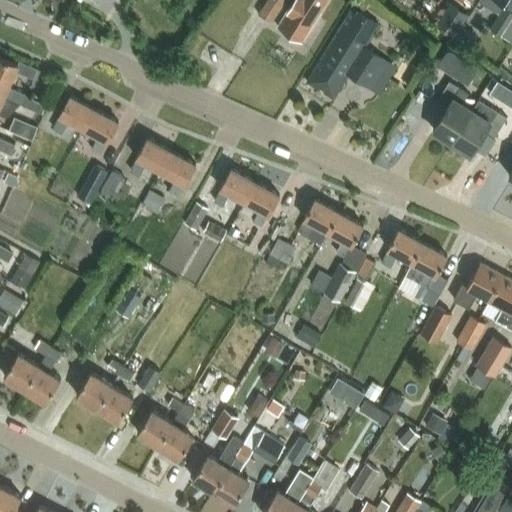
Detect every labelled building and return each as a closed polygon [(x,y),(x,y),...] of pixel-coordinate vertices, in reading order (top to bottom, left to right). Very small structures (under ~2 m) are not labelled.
[(267,0),(258,13),(272,22),(287,0),(286,0),(267,0)] [(295,0),(280,26),(303,40),(327,0),(295,0)] [(511,0),(481,0),(501,12),(491,26),(503,34),(502,35),(511,41),(511,0)] [(468,15),(449,2),(435,24),(454,36),(468,15)] [(318,65),(312,73),(339,90),(350,72),(368,84),(385,58),(366,46),(380,24),(359,10),(359,11),(354,8),(318,65)] [(447,50),(439,64),(452,72),(460,57),(447,50)] [(38,68),(20,60),(18,63),(0,54),(0,85),(8,89),(9,87),(13,78),(22,81),(25,73),(34,77),(38,68)] [(446,105),(430,130),(451,143),(453,140),(473,109),(475,107),(463,100),(469,91),(450,79),(437,100),(446,105)] [(0,85),(0,108),(5,97),(23,104),(27,95),(9,87),(8,89),(0,85)] [(62,115),(55,128),(63,132),(70,120),(85,127),(96,107),(71,94),(60,114),(62,115)] [(27,95),(23,104),(42,113),(46,104),(27,95)] [(96,107),(85,127),(99,135),(92,148),(100,153),(108,140),(109,141),(120,121),(96,107)] [(473,109),(453,140),(472,152),(486,131),(496,137),(509,117),(498,110),(492,121),(473,109)] [(16,117),(11,130),(33,139),(39,126),(16,117)] [(139,157),(132,170),(141,174),(147,162),(162,170),(173,150),(148,136),(137,156),(139,157)] [(0,150),(11,155),(16,144),(0,137),(0,150)] [(173,150),(162,170),(176,177),(169,190),(178,195),(185,182),(187,183),(198,163),(173,150)] [(95,163),(78,195),(92,202),(109,171),(95,163)] [(223,187),(216,200),(225,204),(232,192),(246,200),(257,180),(232,166),(222,186),(223,187)] [(113,169),(100,194),(113,201),(127,177),(113,169)] [(257,180),(246,200),(261,208),(254,221),(263,225),(270,212),(271,213),(282,193),(257,180)] [(151,189),(143,202),(154,208),(161,195),(151,189)] [(306,217),(299,230),(308,234),(315,222),(329,230),(340,210),(315,197),(304,216),(306,217)] [(198,201),(186,222),(197,229),(209,207),(198,201)] [(340,210),(329,230),(344,238),(337,251),(346,255),(353,243),(354,244),(365,224),(340,210)] [(227,228),(209,219),(203,231),(221,241),(227,228)] [(390,247),(383,260),(391,264),(398,252),(413,260),(424,240),(399,227),(388,246),(390,247)] [(297,246),(279,236),(270,252),(289,262),(297,246)] [(424,240),(413,260),(427,268),(420,281),(428,285),(436,272),(438,274),(449,254),(424,240)] [(0,255),(9,261),(14,253),(0,245),(0,244),(0,255)] [(26,252),(19,266),(33,273),(40,260),(26,252)] [(366,257),(358,274),(365,278),(374,261),(366,257)] [(489,297),(503,273),(481,260),(467,284),(462,281),(453,297),(469,306),(478,290),(489,297)] [(337,305),(357,271),(341,261),(332,276),(320,269),(311,284),(325,292),(322,297),(337,305)] [(489,297),(502,304),(494,318),(511,328),(511,326),(511,278),(503,273),(489,297)] [(354,305),(354,303),(366,282),(357,277),(345,300),(354,305)] [(366,282),(354,303),(362,307),(374,286),(366,282)] [(128,287),(116,308),(130,316),(142,295),(128,287)] [(25,299),(6,288),(0,296),(0,304),(17,314),(25,299)] [(451,312),(434,304),(420,331),(436,339),(451,312)] [(9,316),(0,310),(0,323),(4,326),(9,316)] [(275,312),(262,313),(262,322),(275,322),(275,312)] [(471,348),(485,323),(470,314),(455,339),(471,348)] [(322,332),(305,322),(297,336),(314,346),(322,332)] [(493,336),(476,363),(494,374),(511,347),(493,336)] [(273,337),(265,350),(276,357),(284,343),(273,337)] [(40,339),(35,347),(38,349),(47,354),(52,346),(50,345),(40,339)] [(41,364),(26,388),(47,401),(61,377),(48,369),(54,359),(58,361),(63,353),(52,346),(47,354),(41,364)] [(20,351),(5,375),(26,388),(41,364),(32,359),(20,351)] [(113,358),(108,366),(109,366),(119,373),(124,365),(123,364),(113,358)] [(124,365),(119,373),(128,378),(130,379),(135,371),(133,370),(124,365)] [(151,391),(162,372),(150,365),(139,384),(151,391)] [(295,369),(294,377),(305,379),(307,370),(295,369)] [(92,370),(77,393),(98,406),(112,383),(103,376),(92,370)] [(338,376),(329,391),(343,399),(351,384),(338,376)] [(112,383),(98,406),(119,419),(134,396),(122,388),(112,383)] [(259,393),(250,408),(258,414),(268,399),(259,393)] [(174,396),(169,403),(181,410),(185,403),(174,396)] [(273,398),(267,409),(278,415),(285,404),(273,398)] [(366,398),(360,407),(371,414),(377,405),(366,398)] [(174,421),(159,444),(180,458),(195,434),(183,426),(190,416),(191,417),(196,409),(194,408),(193,408),(185,403),(181,410),(174,421)] [(153,408),(138,431),(159,444),(174,421),(163,414),(153,408)] [(224,409),(212,429),(227,438),(239,418),(224,409)] [(432,414),(427,424),(442,432),(447,422),(432,414)] [(442,432),(439,436),(449,441),(456,428),(447,422),(442,432)] [(254,424),(244,441),(245,442),(215,491),(235,504),(250,479),(239,472),(253,449),(274,461),(285,443),(254,424)] [(410,426),(399,438),(408,447),(420,434),(410,426)] [(300,434),(288,455),(299,462),(312,441),(300,434)] [(245,442),(244,441),(234,435),(219,460),(208,453),(193,477),(215,491),(245,442)] [(441,443),(432,449),(438,460),(447,454),(441,443)] [(291,511),(326,458),(325,458),(314,475),(304,469),(288,495),(278,488),(263,511),(291,511)] [(316,511),(308,507),(321,486),(326,489),(340,467),(326,458),(291,511),(316,511)] [(467,460),(461,469),(474,477),(480,468),(467,460)] [(365,461),(348,488),(361,496),(378,469),(365,461)] [(1,483),(0,485),(0,511),(14,511),(23,495),(1,483)] [(511,511),(511,486),(498,509),(501,511),(511,511)] [(414,511),(417,507),(422,500),(407,491),(394,511),(414,511)] [(373,511),(376,508),(365,502),(359,511),(373,511)] [(57,511),(41,503),(36,511),(57,511)]
